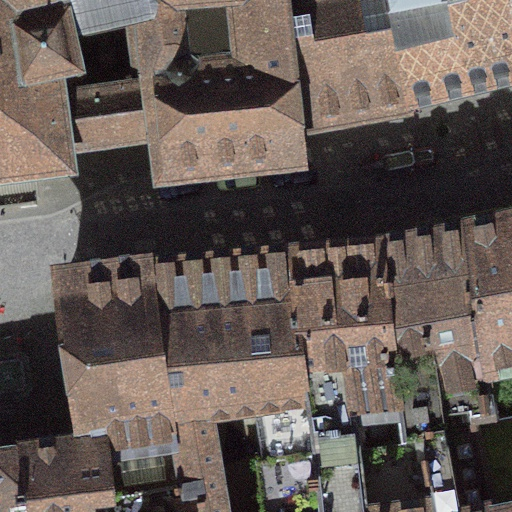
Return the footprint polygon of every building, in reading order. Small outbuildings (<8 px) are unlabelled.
[(0,0),(0,172),(66,164),(64,150),(80,148),(89,147),(90,147),(108,144),(118,143),(137,140),(147,138),(163,136),(167,170),(170,170),(156,21),(153,0),(0,0)] [(209,168),(235,165),(262,163),(262,160),(303,155),(300,122),(287,0),(153,0),(156,21),(170,170),(208,166),(209,168)] [(408,103),(410,103),(387,0),(287,0),(300,122),(354,112),(408,102),(408,103)] [(511,0),(387,0),(410,103),(469,89),(511,78),(511,0)] [(511,511),(511,222),(467,232),(483,368),(490,417),(475,419),(492,511),(511,511)] [(400,407),(403,447),(419,444),(422,460),(429,459),(437,511),(492,511),(475,419),(490,417),(483,368),(467,232),(422,240),(377,248),(397,385),(400,407)] [(334,252),(291,255),(312,414),(310,415),(316,457),(315,457),(322,511),(437,511),(429,459),(422,460),(419,444),(403,447),(400,407),(397,385),(377,248),(334,252)] [(265,511),(262,484),(263,464),(315,457),(316,457),(310,415),(312,414),(291,255),(221,262),(151,270),(72,281),(81,346),(90,413),(85,414),(90,446),(90,450),(104,448),(109,495),(109,498),(181,486),(183,500),(204,496),(206,511),(265,511)] [(89,511),(88,498),(109,495),(104,448),(90,450),(90,446),(56,451),(23,455),(30,500),(32,511),(89,511)] [(0,504),(30,500),(23,455),(0,458),(0,504)] [(322,511),(315,457),(263,464),(262,484),(265,511),(322,511)] [(206,511),(204,496),(183,500),(181,486),(109,498),(109,495),(88,498),(89,511),(206,511)] [(32,511),(30,500),(0,504),(0,511),(32,511)]
